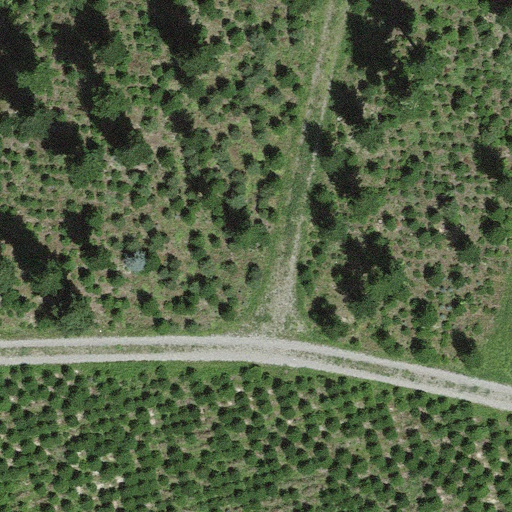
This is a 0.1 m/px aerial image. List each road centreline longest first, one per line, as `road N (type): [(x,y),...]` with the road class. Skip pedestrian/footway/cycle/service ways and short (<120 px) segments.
road 1 (track): [(261,347),(336,0)]
road 2 (track): [(0,354),(163,356),(261,347)]
road 3 (track): [(261,347),(511,405)]
